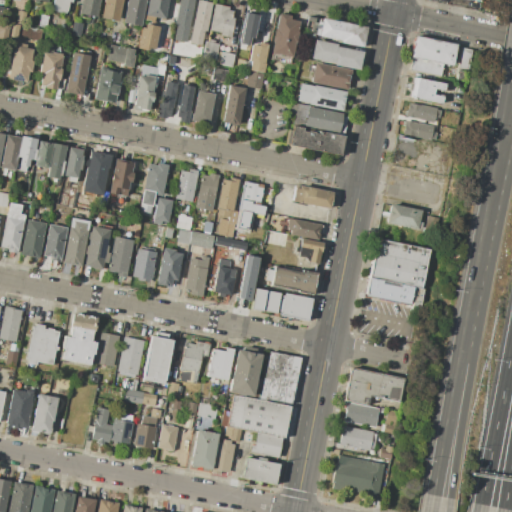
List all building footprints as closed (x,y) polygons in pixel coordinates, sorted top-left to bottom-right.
[(71,0),(71,3),(68,2),(66,14),(51,11),(53,0),(71,0)] [(80,0),(99,0),(96,16),(78,13),(80,0)] [(104,0),(122,0),(118,21),(101,18),(104,0)] [(127,0),(146,0),(141,26),(123,22),(127,0)] [(147,0),(167,0),(164,19),(155,17),(154,22),(145,21),(146,15),(145,15),(147,0)] [(178,0),(193,0),(189,28),(175,26),(176,24),(174,24),(178,0)] [(197,0),(211,3),(206,32),(192,29),(197,0)] [(214,4),(228,6),(227,10),(232,11),(231,18),(234,18),(230,39),(220,37),(221,33),(209,31),(214,4)] [(18,10),(28,12),(25,25),(15,23),(18,10)] [(278,13),(290,15),(289,19),(299,21),(292,57),(271,53),(273,42),(272,42),(274,28),(276,28),(278,13)] [(40,15),(47,16),(45,29),(38,27),(40,15)] [(244,17),(257,20),(253,38),(240,36),(244,17)] [(321,18),(366,26),(362,47),(338,43),(339,40),(314,35),(317,21),(320,22),(321,18)] [(0,22),(9,24),(5,44),(0,43),(0,22)] [(73,22),(81,23),(79,37),(71,35),(73,22)] [(17,38),(8,36),(11,23),(19,25),(17,38)] [(141,27),(158,30),(154,50),(137,47),(141,27)] [(413,35),(456,44),(452,66),(443,64),(440,76),(409,70),(411,58),(409,57),(413,35)] [(204,41),(208,42),(208,39),(214,40),(214,43),(217,43),(214,62),(201,60),(204,41)] [(314,39),(335,43),(335,46),(362,51),(358,70),(334,65),(334,63),(310,58),(314,39)] [(13,45),(15,46),(16,43),(27,45),(27,48),(33,49),(31,61),(33,61),(31,72),(29,72),(27,83),(7,79),(13,45)] [(194,44),(191,60),(178,57),(179,50),(176,50),(177,44),(180,45),(180,43),(187,44),(187,43),(194,44)] [(267,45),(262,72),(249,70),(251,62),(248,61),(252,44),(259,46),(259,43),(267,45)] [(105,44),(124,47),(122,63),(107,61),(108,51),(104,50),(105,44)] [(125,48),(133,49),(132,55),(133,55),(131,68),(123,67),(123,63),(125,48)] [(231,67),(219,65),(219,63),(216,62),(218,51),(233,54),(231,67)] [(72,52),(89,55),(84,87),(82,86),(80,95),(65,92),(72,52)] [(61,55),(59,69),(60,69),(58,80),(57,80),(55,90),(39,87),(41,75),(39,74),(42,53),(51,55),(51,53),(61,55)] [(315,62),(350,69),(346,90),(311,83),(315,62)] [(156,67),(139,65),(138,74),(154,77),(156,67)] [(99,69),(120,73),(114,102),(93,97),(99,69)] [(260,89),(246,87),(249,72),(263,74),(260,89)] [(139,75),(144,76),(144,74),(155,76),(151,97),(148,97),(146,111),(133,109),(139,75)] [(445,83),(443,90),(434,88),(433,95),(442,96),(441,103),(409,97),(413,77),(445,83)] [(345,91),(341,111),(308,104),(309,103),(296,101),(299,84),(313,86),(313,85),(345,91)] [(229,85),(245,88),(237,125),(235,125),(234,126),(230,125),(230,124),(222,122),(229,85)] [(196,90),(213,94),(207,124),(190,121),(196,90)] [(173,94),(169,116),(158,114),(162,92),(173,94)] [(180,94),(193,96),(189,123),(178,122),(179,117),(176,117),(178,107),(180,94)] [(408,102),(436,109),(433,122),(405,116),(408,102)] [(341,113),(338,130),(314,125),(313,127),(303,125),(307,106),(341,113)] [(404,120),(433,126),(430,140),(408,136),(408,134),(404,134),(405,131),(402,130),(404,120)] [(339,155),(288,145),(292,125),(302,127),(302,131),(306,132),(307,131),(313,132),(313,134),(322,135),(323,131),(342,135),(339,155)] [(0,162),(5,135),(20,138),(17,157),(14,171),(0,168),(0,162)] [(20,138),(21,136),(36,139),(31,160),(29,160),(28,167),(18,165),(20,158),(17,157),(20,138)] [(38,141),(52,144),(47,168),(33,166),(38,141)] [(67,146),(64,162),(61,161),(57,179),(46,177),(52,144),(67,146)] [(68,147),(81,150),(80,155),(82,156),(80,170),(78,170),(75,183),(66,181),(67,177),(62,176),(68,147)] [(88,150),(107,154),(102,175),(104,176),(103,182),(101,181),(99,193),(80,189),(88,150)] [(114,159),(132,163),(130,173),(131,173),(130,182),(128,182),(125,196),(108,193),(110,184),(109,183),(111,173),(112,173),(114,159)] [(147,163),(156,165),(156,163),(167,165),(161,196),(154,195),(151,206),(149,206),(148,213),(138,211),(140,204),(139,203),(147,163)] [(180,170),(187,172),(188,169),(198,171),(191,202),(174,199),(180,170)] [(200,175),(208,176),(208,173),(218,175),(218,178),(220,179),(214,212),(194,208),(200,175)] [(221,179),(229,180),(230,176),(238,178),(232,211),(229,211),(228,217),(216,215),(217,208),(215,208),(221,179)] [(244,182),(257,184),(256,187),(262,188),(259,205),(264,206),(263,215),(245,212),(239,210),(244,182)] [(331,192),(328,210),(291,202),(294,188),(298,189),(299,185),(331,192)] [(0,192),(8,194),(6,207),(0,205),(0,192)] [(59,193),(67,194),(66,201),(73,203),(72,207),(56,204),(59,193)] [(156,197),(171,200),(167,223),(160,221),(159,225),(151,223),(156,197)] [(0,246),(0,241),(8,202),(21,205),(19,214),(24,215),(17,253),(6,251),(7,248),(0,246)] [(388,203),(423,209),(419,230),(385,224),(388,203)] [(237,210),(239,210),(245,212),(242,226),(234,224),(237,210)] [(229,211),(232,211),(237,212),(234,224),(227,223),(228,217),(229,211)] [(177,215),(179,215),(179,214),(185,215),(184,216),(191,218),(189,231),(175,228),(177,215)] [(70,217),(89,221),(80,266),(61,262),(70,217)] [(288,218),(320,225),(317,239),(289,234),(290,230),(286,229),(288,218)] [(26,220),(44,223),(38,258),(20,254),(26,220)] [(219,221),(227,223),(234,224),(232,237),(216,234),(219,221)] [(48,224),(66,228),(59,261),(49,259),(49,257),(42,255),(48,224)] [(91,226),(108,229),(100,269),(83,266),(91,226)] [(178,229),(190,231),(187,244),(176,241),(178,229)] [(265,230),(287,235),(285,247),(263,242),(265,230)] [(190,231),(213,236),(211,249),(187,244),(190,231)] [(215,236),(245,243),(243,251),(213,245),(215,236)] [(113,237),(132,240),(125,277),(116,275),(116,272),(107,271),(113,237)] [(300,238),(321,242),(317,265),(306,263),(306,260),(305,260),(305,258),(297,256),(300,238)] [(374,239),(429,250),(421,288),(366,276),(374,239)] [(155,252),(149,282),(137,280),(137,277),(131,276),(136,249),(141,249),(141,246),(154,249),(153,252),(155,252)] [(162,247),(175,250),(174,253),(181,254),(176,280),(171,279),(170,287),(155,284),(162,247)] [(237,253),(245,255),(243,265),(235,264),(237,253)] [(209,257),(201,296),(189,294),(190,290),(183,289),(189,258),(199,260),(200,255),(209,257)] [(255,257),(242,255),(237,299),(250,301),(255,257)] [(316,272),(311,294),(295,291),(295,290),(270,285),(270,281),(265,280),(267,269),(273,270),(274,264),(316,272)] [(217,266),(235,270),(228,302),(225,301),(225,298),(216,296),(217,293),(211,292),(217,266)] [(363,297),(409,306),(413,287),(399,285),(399,288),(381,284),(382,281),(367,278),(363,297)] [(279,293),(275,313),(261,310),(261,311),(249,309),(253,288),(279,293)] [(311,299),(306,321),(279,315),(280,312),(277,311),(280,295),(283,296),(283,293),(311,299)] [(0,323),(4,305),(7,306),(7,308),(21,311),(15,342),(0,338),(0,323)] [(72,312),(96,317),(93,331),(91,330),(89,340),(86,340),(86,341),(94,343),(92,355),(90,354),(88,365),(60,359),(62,349),(60,349),(63,336),(68,337),(70,326),(69,326),(72,312)] [(31,326),(34,327),(34,324),(43,326),(42,329),(57,332),(51,365),(36,362),(35,365),(26,363),(27,360),(24,359),(31,326)] [(98,332),(119,336),(112,367),(111,366),(110,370),(109,369),(108,374),(114,375),(112,386),(93,382),(94,375),(95,375),(97,366),(100,367),(100,364),(92,362),(98,332)] [(152,335),(172,339),(163,384),(142,380),(152,335)] [(123,337),(143,341),(137,375),(134,375),(134,377),(118,374),(118,371),(116,371),(123,337)] [(184,342),(194,344),(195,342),(209,345),(206,358),(200,357),(195,384),(181,381),(183,375),(187,376),(187,374),(183,373),(183,372),(179,371),(184,342)] [(211,349),(224,352),(225,348),(233,349),(227,380),(206,376),(211,349)] [(7,350),(18,352),(15,367),(4,365),(7,350)] [(236,350),(260,354),(252,397),(228,392),(236,350)] [(268,352),(299,358),(289,404),(259,398),(268,352)] [(350,368),(404,378),(400,402),(370,396),(368,405),(344,401),(350,368)] [(169,382),(178,383),(175,398),(166,397),(169,382)] [(12,389),(24,392),(25,390),(32,391),(24,428),(18,427),(17,428),(11,427),(11,426),(4,424),(12,389)] [(125,389),(142,392),(142,393),(140,403),(140,404),(123,401),(125,389)] [(142,393),(151,394),(148,405),(140,403),(142,393)] [(37,394),(56,398),(48,434),(37,432),(37,434),(30,432),(30,430),(37,394)] [(233,395),(290,407),(283,437),(226,425),(233,395)] [(173,400),(180,401),(179,409),(171,408),(173,400)] [(188,402),(197,403),(194,416),(186,414),(188,402)] [(345,402),(378,408),(375,427),(342,422),(345,402)] [(198,403),(217,406),(214,419),(196,415),(198,403)] [(96,407),(106,409),(105,411),(107,411),(105,424),(111,425),(108,443),(90,439),(94,420),(93,420),(96,407)] [(151,408),(161,410),(159,418),(149,416),(151,408)] [(128,444),(109,440),(113,419),(118,420),(119,413),(131,416),(130,422),(132,422),(128,444)] [(137,423),(140,424),(142,415),(156,418),(154,427),(156,427),(152,449),(139,447),(139,446),(133,444),(137,423)] [(160,424),(176,427),(172,451),(156,448),(160,424)] [(340,425),(373,431),(372,434),(375,434),(372,451),(338,445),(341,431),(339,431),(340,425)] [(225,426),(232,428),(230,437),(223,436),(225,426)] [(232,428),(240,430),(237,441),(230,439),(232,428)] [(196,429),(217,433),(210,469),(207,468),(207,469),(189,466),(196,429)] [(246,432),(252,433),(251,442),(244,440),(246,432)] [(256,432),(281,437),(277,458),(249,452),(250,445),(253,445),(256,432)] [(216,441),(221,442),(222,439),(230,441),(229,444),(233,444),(228,473),(219,471),(219,475),(210,473),(216,441)] [(338,455),(385,463),(378,501),(364,498),(365,494),(332,489),(333,482),(331,482),(334,462),(336,463),(338,455)] [(245,457),(278,464),(273,485),(240,478),(245,457)] [(0,511),(0,479),(10,482),(3,511),(0,511)] [(6,511),(13,481),(32,485),(26,511),(6,511)] [(28,511),(33,485),(53,489),(48,511),(28,511)] [(50,511),(54,490),(73,494),(69,511),(50,511)] [(72,511),(75,496),(94,499),(91,511),(72,511)] [(95,511),(98,501),(116,504),(114,511),(95,511)]
